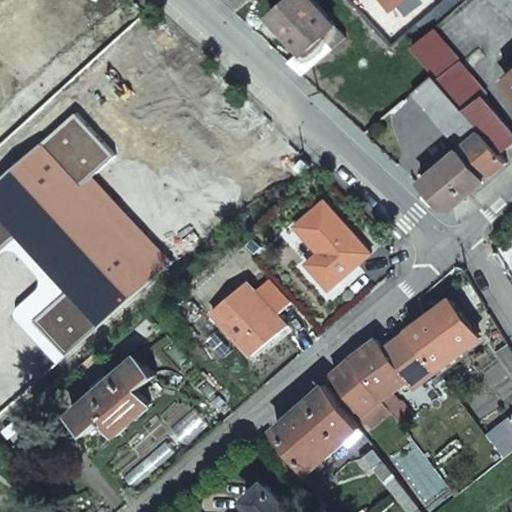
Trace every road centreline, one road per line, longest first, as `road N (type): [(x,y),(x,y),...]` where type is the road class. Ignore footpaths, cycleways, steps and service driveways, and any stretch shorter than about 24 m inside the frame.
road 1 (tertiary): [(147,511),(452,248)]
road 2 (unclassified): [(452,248),(181,0)]
